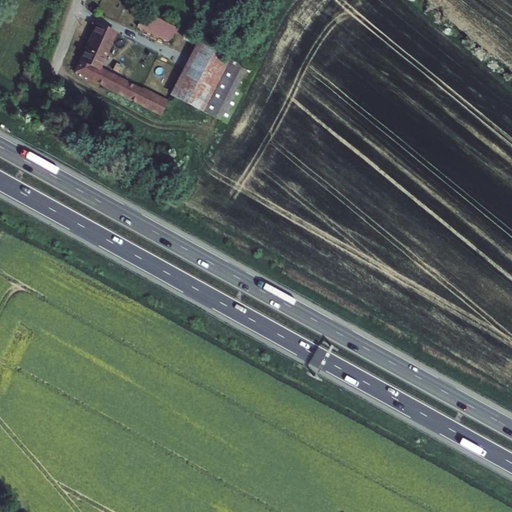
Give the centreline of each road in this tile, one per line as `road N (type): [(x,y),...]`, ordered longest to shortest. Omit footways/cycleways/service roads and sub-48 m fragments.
road 1 (motorway): [(0,181),(511,463)]
road 2 (motorway): [(511,429),(0,147)]
